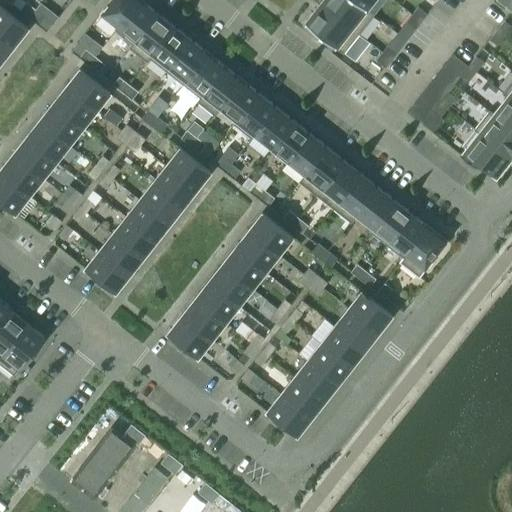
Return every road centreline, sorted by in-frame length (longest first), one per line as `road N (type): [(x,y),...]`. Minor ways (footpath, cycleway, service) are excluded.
road 1 (residential): [(106,327),(279,465),(308,459),(471,248),(478,213)]
road 2 (residential): [(478,213),(206,0)]
road 3 (residential): [(106,327),(0,462)]
road 4 (residential): [(0,244),(106,327)]
